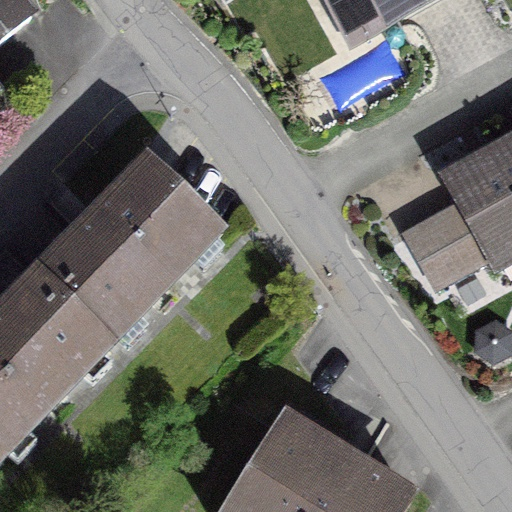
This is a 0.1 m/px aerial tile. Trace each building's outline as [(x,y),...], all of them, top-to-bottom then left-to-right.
[(0,0),(0,57),(56,11),(46,0),(0,0)] [(329,0),(359,55),(465,0),(329,0)] [(466,211),(495,262),(511,251),(511,146),(497,155),(478,166),(449,182),(466,211)] [(83,232),(0,318),(0,462),(219,235),(147,166),(83,232)] [(495,262),(466,211),(420,237),(449,288),(495,262)] [(406,511),(407,511),(340,468),(285,432),(232,511),(406,511)]
